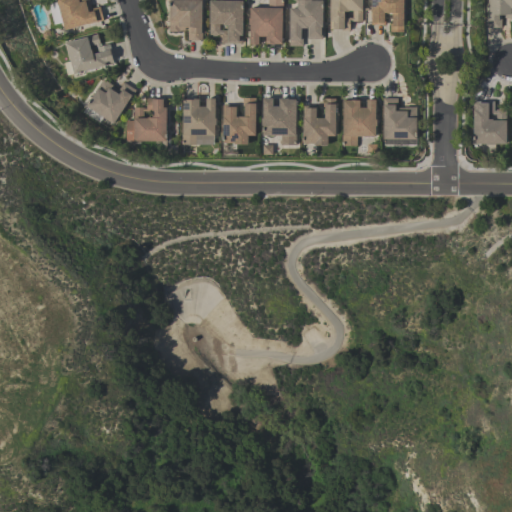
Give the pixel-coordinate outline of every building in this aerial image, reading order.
[(64,30),(55,0),(88,0),(90,8),(99,6),(102,19),(64,30)] [(201,23),(201,40),(187,39),(187,26),(184,26),(184,30),(179,30),(179,31),(168,31),(168,0),(200,0),(200,23),(201,23)] [(208,0),(242,0),(241,43),(220,42),(220,33),(218,33),(218,34),(216,34),(216,35),(211,35),(211,34),(208,34),(208,0)] [(249,7),(267,7),(267,0),(282,0),(282,8),(281,8),(280,43),(265,43),(265,36),(258,35),(258,44),(248,44),(249,24),(247,24),(247,17),(248,17),(249,7)] [(296,0),(322,0),(321,38),(306,38),(306,28),(300,27),(300,37),(302,37),(301,45),(288,45),(288,7),(296,7),(296,0)] [(361,0),(361,21),(352,21),(352,20),(349,20),(349,30),(341,30),(341,29),(328,29),(328,0),(361,0)] [(391,23),(391,12),(384,12),(384,24),(370,24),(370,0),(402,0),(402,31),(389,31),(389,23),(391,23)] [(487,0),(511,0),(511,18),(508,18),(508,17),(503,17),(503,13),(500,13),(500,27),(486,27),(486,17),(487,17),(487,0)] [(113,62),(66,75),(63,62),(69,60),(64,42),(97,33),(99,43),(98,43),(99,46),(108,43),(110,51),(113,62)] [(103,117),(99,123),(82,112),(86,106),(85,105),(102,78),(112,85),(111,85),(117,89),(123,81),(134,89),(112,123),(103,117)] [(142,140),(125,140),(125,120),(132,120),(133,107),(143,107),(142,108),(145,108),(145,97),(153,97),(153,99),(166,99),(165,140),(142,140)] [(221,142),(222,104),(237,104),(236,117),(237,117),(237,116),(243,116),(243,105),(242,105),(242,97),(255,97),(254,135),(247,135),(247,144),(233,144),(233,143),(221,142)] [(262,135),(262,125),(260,125),(260,117),(262,117),(262,97),(272,97),(272,106),(278,106),(278,98),(294,98),(294,99),(294,144),(280,144),(280,135),(262,135)] [(382,97),(397,97),(397,107),(404,107),(404,106),(415,106),(415,145),(414,146),(413,146),(409,147),(408,147),(405,146),(400,147),(399,147),(396,147),(393,146),(392,146),(390,147),(387,147),(383,146),(383,145),(383,139),(382,139),(382,97)] [(180,133),(181,133),(182,99),(189,99),(189,98),(198,98),(198,106),(205,106),(205,98),(214,98),(214,118),(215,118),(215,124),(214,124),(214,134),(213,134),(213,144),(180,144),(180,133)] [(302,143),(302,105),(316,105),(316,117),(322,117),(322,98),(335,98),(334,135),(327,135),(326,145),(313,145),(313,143),(302,143)] [(375,99),(374,119),(376,119),(376,125),(374,125),(374,136),(356,136),(356,145),(341,145),(341,134),(342,134),(342,100),(359,100),(359,107),(365,107),(365,99),(375,99)] [(505,143),(472,143),(473,101),(493,101),(493,110),(495,110),(495,109),(497,109),(497,107),(505,108),(505,143)]
